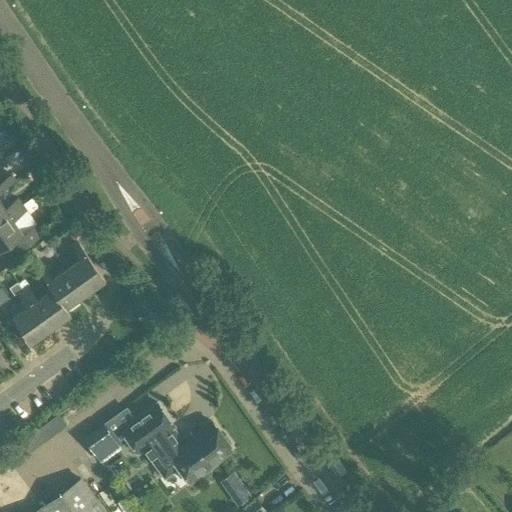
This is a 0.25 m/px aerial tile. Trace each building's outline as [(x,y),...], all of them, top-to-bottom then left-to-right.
[(2,128),(0,129),(0,144),(9,138),(2,128)] [(0,218),(22,204),(17,197),(4,206),(0,200),(0,189),(15,180),(10,173),(0,180),(0,218)] [(22,204),(0,218),(0,249),(10,242),(16,252),(43,233),(36,223),(23,232),(13,219),(26,210),(22,204)] [(65,267),(84,293),(104,279),(76,240),(70,244),(79,258),(65,267)] [(19,275),(32,265),(25,256),(12,266),(19,275)] [(84,293),(65,267),(52,277),(43,264),(36,268),(50,288),(51,287),(65,307),(84,293)] [(51,287),(50,288),(37,297),(28,284),(22,289),(49,328),(70,313),(65,307),(51,287)] [(29,342),(49,328),(22,289),(16,293),(25,306),(11,316),(29,342)] [(156,402),(119,428),(136,451),(143,447),(164,476),(184,461),(195,477),(216,462),(214,459),(230,447),(211,421),(192,435),(190,432),(179,440),(174,433),(170,436),(166,430),(173,425),(156,402)] [(58,415),(37,430),(45,440),(65,425),(58,415)] [(103,423),(82,437),(100,463),(121,448),(120,446),(103,423)] [(107,511),(81,475),(37,507),(29,511),(107,511)] [(245,488),(231,498),(236,505),(250,496),(245,488)] [(238,511),(262,511),(265,510),(256,498),(238,511)]
